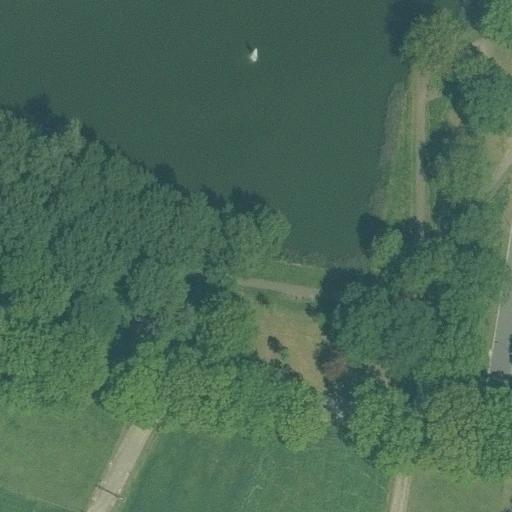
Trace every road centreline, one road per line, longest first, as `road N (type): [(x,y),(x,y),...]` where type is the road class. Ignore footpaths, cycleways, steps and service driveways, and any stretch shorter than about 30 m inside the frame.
road 1 (unclassified): [(489,436),(0,358)]
road 2 (unclassified): [(489,436),(511,303)]
